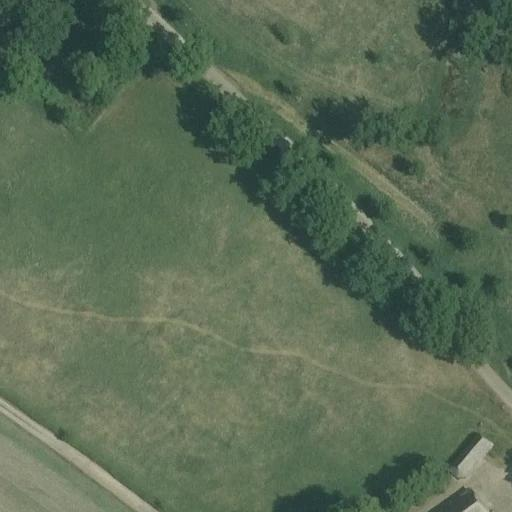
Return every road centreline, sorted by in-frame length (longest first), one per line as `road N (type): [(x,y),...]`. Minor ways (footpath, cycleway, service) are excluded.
road 1 (track): [(511,399),(360,218),(131,0)]
road 2 (track): [(0,405),(145,511)]
